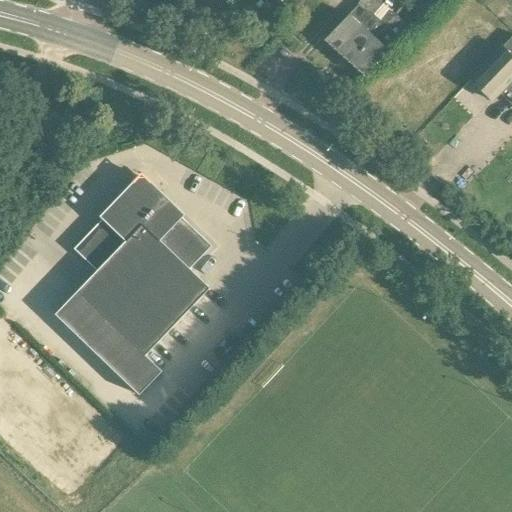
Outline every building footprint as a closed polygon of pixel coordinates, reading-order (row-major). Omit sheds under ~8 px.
[(279,0),(291,12),(303,0),(279,0)] [(338,54),(374,15),(383,5),(378,0),(374,0),(365,10),(358,4),(324,40),(338,54)] [(351,66),(397,17),(391,11),(381,21),(374,15),(338,54),(351,66)] [(397,17),(351,66),(363,77),(400,39),(392,31),(401,20),(397,17)] [(511,38),(470,82),(491,102),(500,92),(511,103),(511,38)] [(96,272),(77,291),(50,317),(134,399),(161,373),(145,356),(209,289),(190,270),(212,247),(186,222),(185,222),(182,219),(185,216),(145,178),(137,178),(99,217),(102,221),(99,224),(98,224),(73,250),(96,272)] [(0,271),(0,297),(21,271),(8,261),(0,271)] [(26,359),(0,333),(0,375),(5,380),(26,359)]
